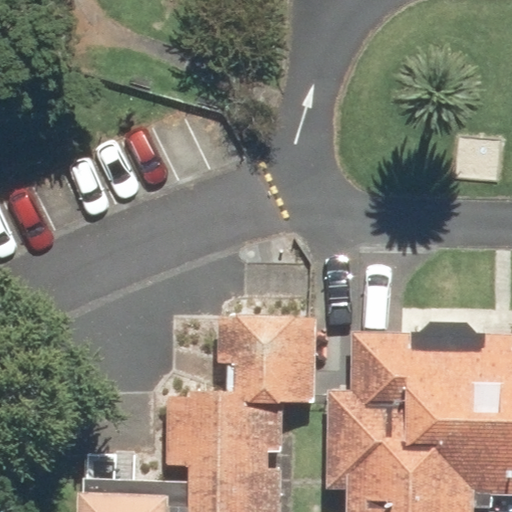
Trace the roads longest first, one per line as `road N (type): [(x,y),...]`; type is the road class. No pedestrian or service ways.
road 1 (residential): [(288,156),(0,298)]
road 2 (residential): [(288,156),(296,216),(511,219)]
road 3 (residential): [(318,0),(288,156)]
